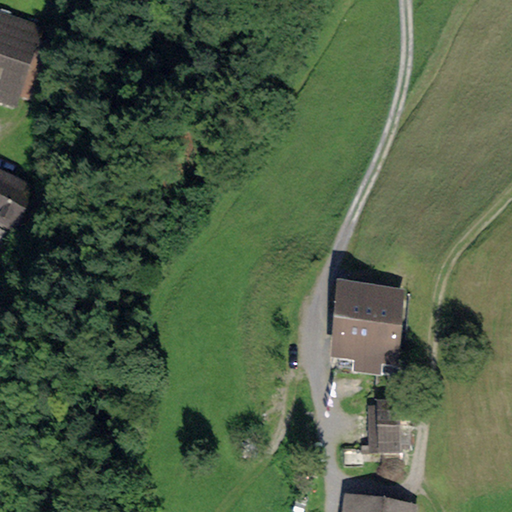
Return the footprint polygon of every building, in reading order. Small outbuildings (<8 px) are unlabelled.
[(0,11),(0,105),(35,113),(54,24),(0,11)] [(0,177),(0,219),(24,229),(38,192),(0,177)] [(0,229),(0,264),(8,267),(19,236),(0,229)] [(398,293),(340,289),(336,365),(393,368),(398,293)] [(370,452),(406,452),(406,404),(370,404),(370,452)] [(409,511),(410,505),(349,498),(347,511),(409,511)]
